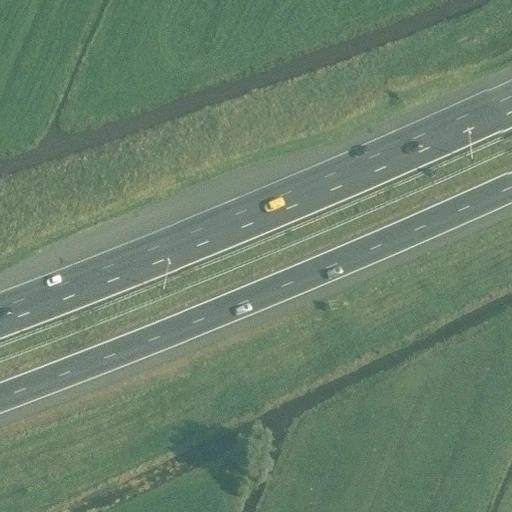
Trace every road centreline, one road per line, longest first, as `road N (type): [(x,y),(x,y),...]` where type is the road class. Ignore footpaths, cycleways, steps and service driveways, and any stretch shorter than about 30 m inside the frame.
road 1 (motorway): [(511,103),(0,314)]
road 2 (motorway): [(0,397),(511,187)]
